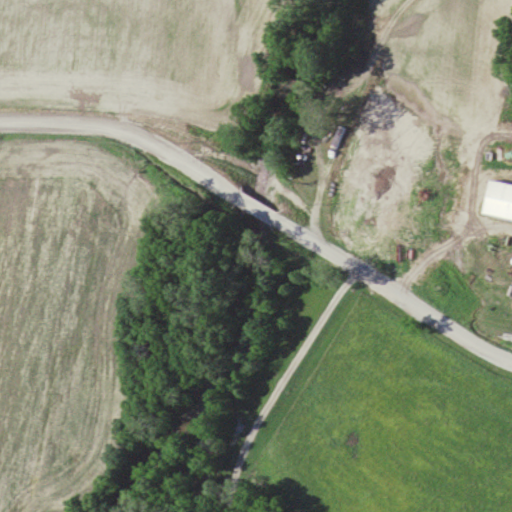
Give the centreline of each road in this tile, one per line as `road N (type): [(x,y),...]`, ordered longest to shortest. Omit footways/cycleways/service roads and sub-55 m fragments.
road 1 (residential): [(511,363),(450,334),(278,221)]
road 2 (residential): [(230,192),(102,129),(0,123)]
